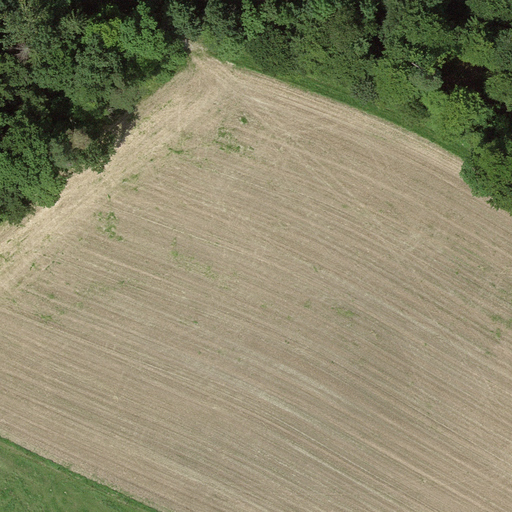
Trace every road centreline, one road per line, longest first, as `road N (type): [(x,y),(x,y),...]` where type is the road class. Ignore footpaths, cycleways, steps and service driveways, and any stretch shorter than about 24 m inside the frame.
road 1 (track): [(0,209),(78,131),(199,38),(511,134)]
road 2 (track): [(199,38),(65,0)]
